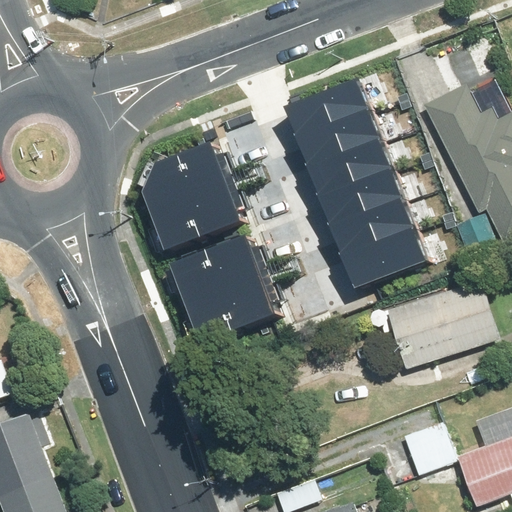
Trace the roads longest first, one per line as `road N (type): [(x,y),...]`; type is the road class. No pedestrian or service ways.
road 1 (residential): [(237,51),(332,307)]
road 2 (secondary): [(109,328),(177,511)]
road 3 (secondary): [(90,186),(82,226),(109,328)]
road 4 (residential): [(237,51),(372,0)]
road 5 (secondary): [(109,328),(34,210)]
road 6 (residential): [(177,74),(123,114),(100,161)]
